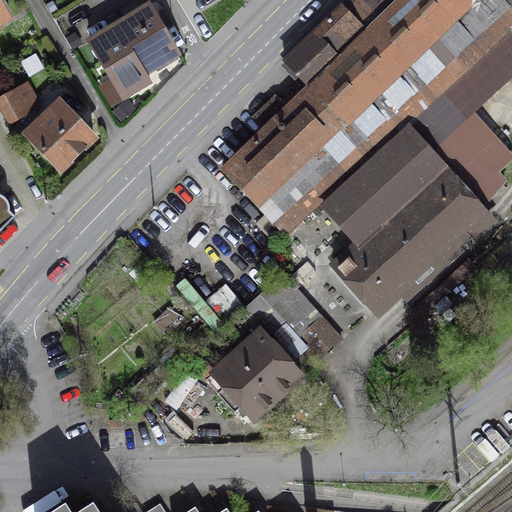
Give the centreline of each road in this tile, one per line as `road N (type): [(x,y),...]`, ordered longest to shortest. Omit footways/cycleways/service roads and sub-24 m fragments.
road 1 (residential): [(511,374),(406,463),(72,466)]
road 2 (secondary): [(0,325),(221,89)]
road 3 (residential): [(72,466),(29,363),(0,339)]
road 4 (secondary): [(221,89),(308,0)]
